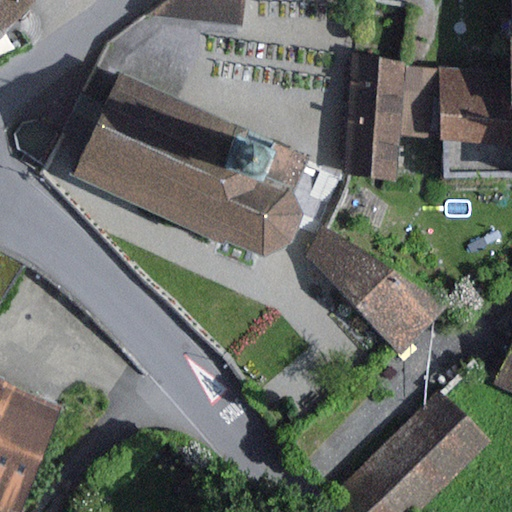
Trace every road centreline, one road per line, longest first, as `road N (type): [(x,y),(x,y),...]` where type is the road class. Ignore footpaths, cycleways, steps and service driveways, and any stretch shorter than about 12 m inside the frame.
road 1 (tertiary): [(293,511),(214,409),(59,242),(0,197)]
road 2 (track): [(164,357),(82,450),(45,511)]
road 3 (residential): [(0,96),(127,0)]
